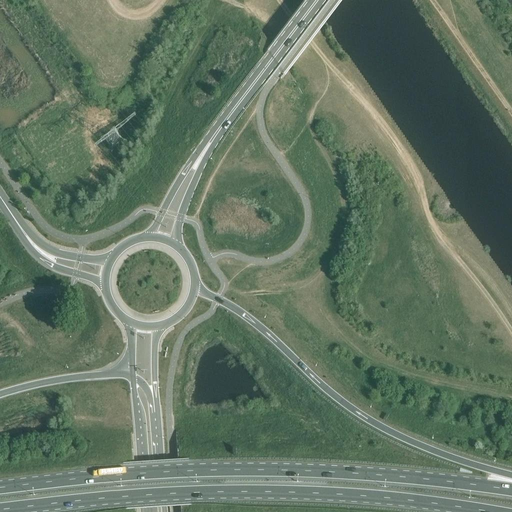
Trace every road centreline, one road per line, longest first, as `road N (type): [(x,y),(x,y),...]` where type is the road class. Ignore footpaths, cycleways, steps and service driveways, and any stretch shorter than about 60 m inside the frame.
road 1 (track): [(282,0),(330,75),(310,116),(343,202),(340,239),(322,280),(340,337),(410,378),(511,402)]
road 2 (trunk): [(511,490),(267,469),(0,487)]
road 3 (trunk): [(0,509),(190,492),(301,492),(493,511)]
road 4 (trunk): [(511,473),(378,426),(237,310),(194,289)]
road 5 (track): [(511,309),(465,244),(428,210),(346,75),(320,55)]
road 6 (tertiary): [(220,128),(317,0)]
road 7 (tertiary): [(133,374),(142,511)]
road 8 (trunk): [(133,374),(0,393)]
road 9 (tertiary): [(220,128),(147,239)]
road 10 (track): [(511,106),(436,0)]
road 11 (tertiary): [(177,248),(180,217),(220,128)]
road 12 (unclassified): [(10,213),(45,263),(106,286)]
